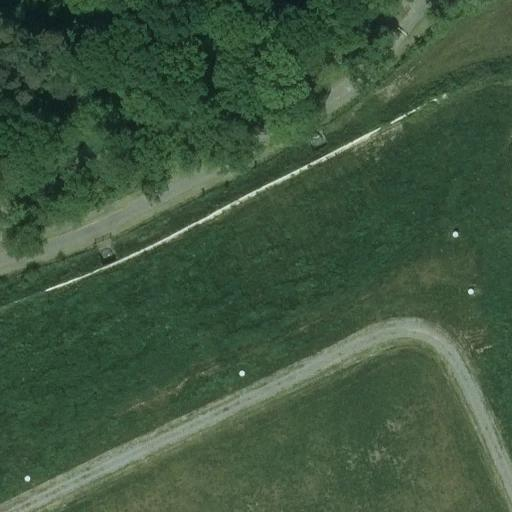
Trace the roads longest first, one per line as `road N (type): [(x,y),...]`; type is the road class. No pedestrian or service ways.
road 1 (unclassified): [(0,262),(148,206),(304,117),(380,59),(427,0)]
road 2 (unclassified): [(406,0),(265,92),(116,151),(0,218)]
